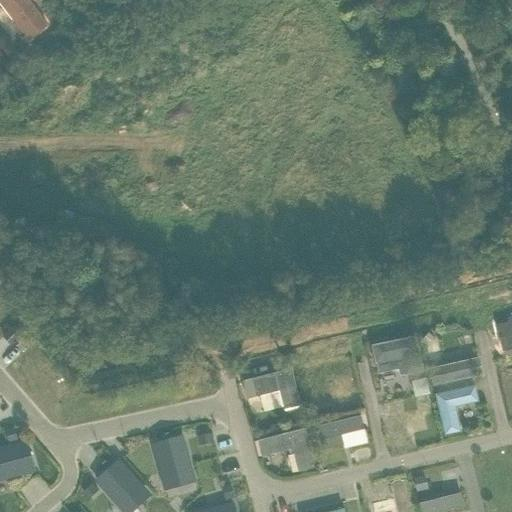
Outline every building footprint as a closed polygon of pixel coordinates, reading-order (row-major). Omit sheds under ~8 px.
[(0,0),(0,4),(27,40),(47,25),(27,0),(0,0)] [(6,55),(14,50),(9,41),(1,46),(6,55)] [(118,249),(124,229),(65,210),(59,231),(118,249)] [(504,351),(511,349),(511,320),(499,324),(504,351)] [(427,344),(434,337),(428,332),(422,339),(427,344)] [(401,376),(423,371),(416,335),(373,343),(376,362),(378,362),(380,373),(400,369),(401,376)] [(305,368),(314,401),(334,396),(330,381),(355,375),(350,356),(305,368)] [(434,384),(483,373),(479,356),(430,367),(434,384)] [(244,380),(248,398),(280,390),(285,410),(302,406),(292,368),(244,380)] [(414,397),(427,394),(423,374),(409,377),(410,384),(411,384),(414,397)] [(511,378),(501,382),(511,420),(511,419),(511,378)] [(456,407),(480,401),(476,384),(436,394),(446,436),(462,432),(456,407)] [(391,448),(412,444),(406,411),(385,415),(391,448)] [(364,413),(321,422),(327,452),(371,443),(364,413)] [(15,426),(6,429),(10,442),(18,439),(15,426)] [(299,471),(316,467),(306,428),(259,440),(263,456),(293,448),(299,471)] [(195,477),(183,430),(153,438),(165,485),(195,477)] [(0,477),(35,468),(27,439),(0,446),(0,477)] [(150,490),(117,454),(94,475),(127,511),(150,490)] [(422,475),(414,478),(417,491),(425,488),(422,475)] [(188,511),(239,511),(235,497),(188,510),(188,511)] [(317,511),(314,499),(277,508),(277,511),(317,511)]
